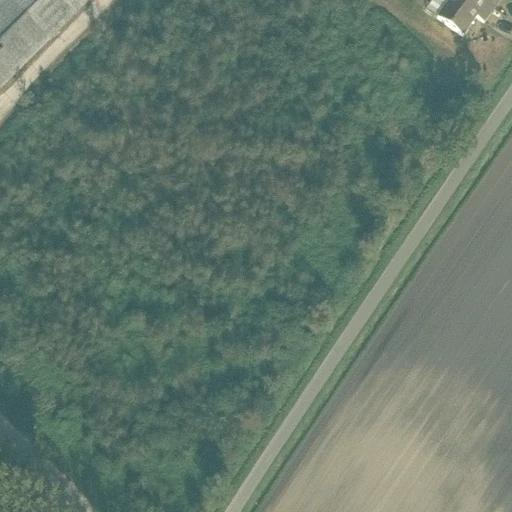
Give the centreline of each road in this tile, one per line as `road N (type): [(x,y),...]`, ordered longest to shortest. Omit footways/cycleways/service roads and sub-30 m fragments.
road 1 (unclassified): [(236,511),(511,96)]
road 2 (unknown): [(0,91),(94,0)]
